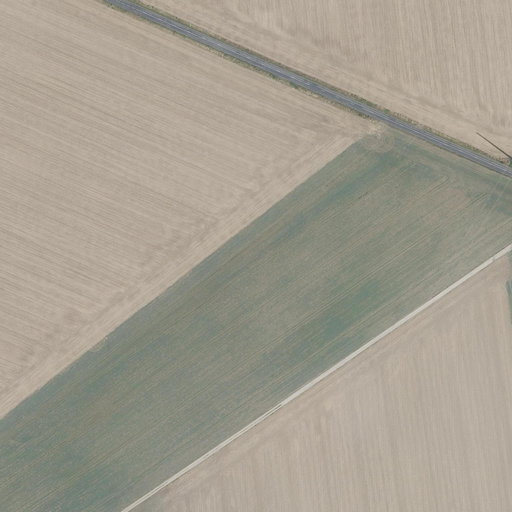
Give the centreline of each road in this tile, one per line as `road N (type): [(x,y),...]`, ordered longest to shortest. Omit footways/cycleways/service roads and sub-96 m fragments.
road 1 (track): [(122,511),(511,248)]
road 2 (secondary): [(511,172),(116,0)]
